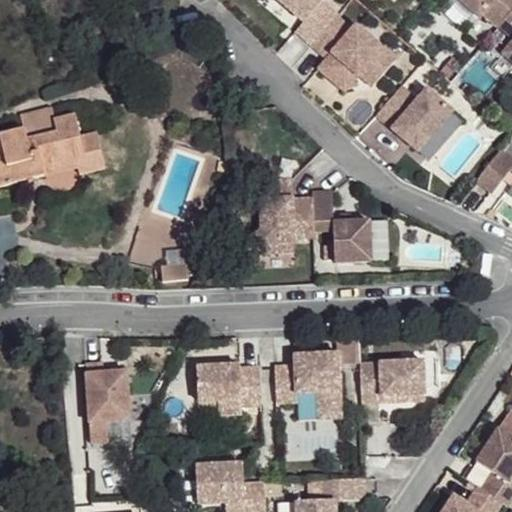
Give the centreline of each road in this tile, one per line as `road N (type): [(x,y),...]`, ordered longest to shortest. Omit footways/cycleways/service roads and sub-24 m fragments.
road 1 (residential): [(0,313),(414,315),(511,293)]
road 2 (residential): [(224,33),(386,186),(511,243)]
road 3 (residential): [(405,511),(511,352)]
